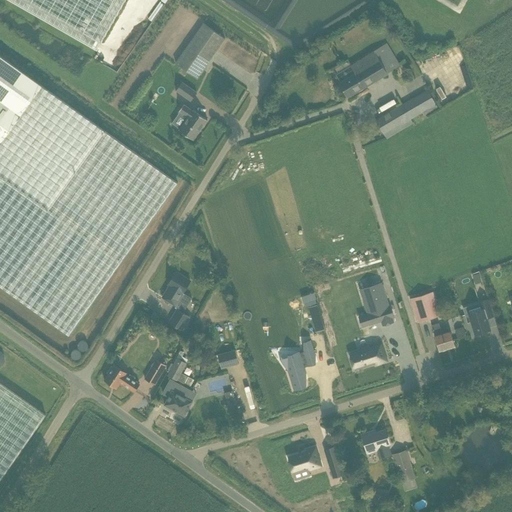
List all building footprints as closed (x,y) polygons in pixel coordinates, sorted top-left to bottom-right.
[(8,0),(97,50),(125,0),(8,0)] [(203,23),(175,63),(197,78),(225,38),(212,30),(203,23)] [(387,74),(401,66),(387,44),(374,52),(366,56),(367,57),(359,61),(350,66),(355,74),(339,83),(347,97),(387,74)] [(0,142),(40,85),(0,55),(0,142)] [(176,90),(191,101),(197,93),(182,82),(176,90)] [(42,86),(40,85),(0,142),(0,283),(70,333),(176,185),(178,182),(42,86)] [(421,102),(395,117),(406,135),(395,141),(392,136),(385,140),(392,152),(435,126),(421,102)] [(189,137),(193,140),(207,120),(193,110),(192,111),(183,104),(179,111),(188,117),(179,130),(183,133),(182,134),(188,138),(189,137)] [(341,265),(345,277),(383,265),(379,253),(341,265)] [(189,280),(184,277),(176,272),(171,280),(172,281),(162,297),(176,306),(182,297),(179,296),(189,280)] [(381,282),(360,289),(368,314),(366,314),(369,325),(381,321),(383,326),(393,322),(392,318),(394,317),(391,306),(389,307),(381,282)] [(417,323),(418,323),(422,322),(441,316),(433,292),(410,299),(417,323)] [(468,313),(465,315),(467,323),(471,322),(475,334),(482,332),(483,334),(489,332),(488,330),(490,329),(489,327),(486,318),(493,316),(488,299),(480,302),(481,302),(483,309),(468,313)] [(463,307),(465,315),(468,313),(483,309),(481,302),(480,302),(463,307)] [(182,331),(191,317),(178,308),(169,322),(182,331)] [(362,327),(369,325),(366,314),(358,316),(362,327)] [(486,318),(489,327),(496,326),(493,316),(486,318)] [(454,345),(451,336),(450,333),(444,335),(440,323),(431,326),(439,350),(454,345)] [(463,328),(455,330),(457,338),(466,335),(463,328)] [(289,370),(287,371),(294,391),(294,390),(305,386),(305,373),(306,373),(304,367),(308,365),(308,366),(309,366),(309,365),(315,363),(315,355),(311,340),(310,340),(310,341),(304,343),(304,350),(303,350),(304,352),(300,353),(299,351),(299,352),(288,355),(288,356),(289,370)] [(360,351),(349,354),(354,370),(375,363),(376,364),(386,361),(381,344),(370,348),(369,345),(359,348),(360,351)] [(221,368),(239,363),(235,350),(218,354),(221,368)] [(104,379),(116,387),(121,381),(135,391),(139,384),(140,384),(134,380),(135,377),(130,374),(128,376),(125,374),(127,372),(117,365),(122,357),(117,354),(111,362),(114,365),(104,379)] [(279,357),(287,371),(289,370),(288,355),(279,357)] [(145,379),(156,385),(167,366),(155,359),(145,379)] [(178,380),(190,386),(194,380),(181,373),(186,364),(176,359),(166,377),(170,379),(163,393),(169,396),(165,404),(184,415),(196,394),(177,383),(178,380)] [(258,367),(268,401),(289,395),(285,383),(279,385),(273,363),(258,367)] [(0,479),(45,415),(0,383),(0,479)] [(228,406),(236,404),(232,390),(225,392),(228,406)] [(362,434),(365,444),(368,453),(377,451),(380,459),(392,455),(389,444),(385,430),(372,434),(371,432),(362,434)] [(306,451),(288,457),(293,473),(308,468),(308,470),(321,466),(315,447),(306,450),(306,451)] [(401,483),(415,479),(406,450),(392,454),(401,483)] [(256,451),(239,456),(242,469),(260,465),(256,451)] [(333,478),(343,475),(337,456),(327,459),(333,478)] [(384,506),(386,496),(373,493),(370,503),(384,506)]
